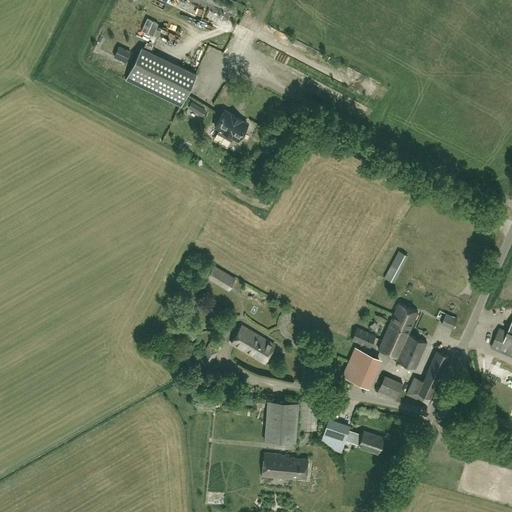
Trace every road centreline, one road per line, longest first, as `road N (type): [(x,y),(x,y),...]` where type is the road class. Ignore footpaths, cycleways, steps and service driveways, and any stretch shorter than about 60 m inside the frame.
road 1 (unknown): [(250,81),(511,216)]
road 2 (unclassified): [(390,511),(458,352)]
road 3 (unclassified): [(458,352),(511,234)]
